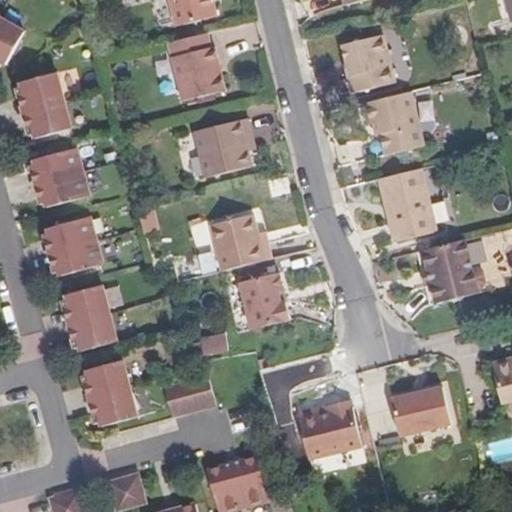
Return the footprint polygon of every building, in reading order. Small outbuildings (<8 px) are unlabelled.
[(170,0),(178,29),(221,18),(215,0),(170,0)] [(0,68),(5,71),(20,46),(26,35),(15,29),(0,19),(0,68)] [(385,32),(344,42),(352,71),(349,72),(353,90),(397,79),(385,32)] [(205,35),(166,44),(181,103),(224,92),(213,48),(209,49),(205,35)] [(470,59),(460,58),(458,70),(468,71),(470,59)] [(59,75),(29,83),(44,139),(75,131),(59,75)] [(44,139),(29,83),(18,85),(20,91),(22,101),(31,99),(34,112),(38,125),(29,126),(32,138),(33,142),(44,139)] [(412,88),(364,100),(369,121),(374,120),(379,119),(382,132),(386,153),(427,143),(412,88)] [(22,101),(20,91),(15,93),(20,115),(25,114),(22,101)] [(31,99),(22,101),(25,114),(34,112),(31,99)] [(34,112),(25,114),(29,126),(38,125),(34,112)] [(25,114),(20,115),(26,139),(32,138),(29,126),(25,114)] [(379,119),(374,120),(377,134),(382,132),(379,119)] [(245,120),(232,123),(243,169),(250,167),(246,152),(244,145),(252,143),(245,120)] [(243,169),(232,123),(192,134),(204,179),(243,169)] [(244,145),(246,152),(253,150),(252,143),(244,145)] [(78,150),(49,158),(61,206),(92,198),(78,150)] [(61,206),(49,158),(31,163),(33,168),(34,175),(45,172),(48,184),(52,196),(41,199),(43,207),(44,211),(61,206)] [(420,165),(382,174),(392,216),(390,216),(395,238),(437,228),(429,195),(427,195),(420,165)] [(34,175),(33,168),(27,170),(32,189),(37,187),(34,175)] [(45,172),(34,175),(37,187),(48,184),(45,172)] [(48,184),(37,187),(41,199),(52,196),(48,184)] [(37,187),(32,189),(37,208),(43,207),(41,199),(37,187)] [(208,227),(216,259),(259,249),(250,215),(208,227)] [(66,225),(78,274),(99,268),(86,220),(66,225)] [(57,279),(78,274),(66,225),(44,231),(46,236),(48,243),(58,240),(62,252),(66,263),(54,266),(56,273),(57,279)] [(464,231),(422,242),(427,261),(431,275),(435,295),(477,284),(475,280),(481,277),(485,273),(481,261),(476,258),(471,260),(464,231)] [(41,237),(46,256),(51,255),(48,243),(46,236),(41,237)] [(58,240),(48,243),(51,255),(62,252),(58,240)] [(216,259),(219,272),(263,261),(259,249),(216,259)] [(51,255),(54,266),(66,263),(62,252),(51,255)] [(51,275),(56,273),(54,266),(51,255),(46,256),(51,275)] [(201,257),(182,262),(185,277),(205,272),(201,257)] [(431,275),(427,261),(421,263),(425,277),(431,275)] [(288,320),(283,302),(278,304),(276,292),(280,291),(276,273),(237,283),(250,330),(288,320)] [(83,293),(97,349),(120,342),(105,287),(83,293)] [(78,354),(97,349),(83,293),(63,298),(64,304),(66,314),(76,311),(79,324),(82,336),(74,339),(77,349),(78,354)] [(60,305),(65,327),(70,326),(66,314),(64,304),(60,305)] [(66,314),(70,326),(79,324),(76,311),(66,314)] [(70,326),(74,339),(82,336),(79,324),(70,326)] [(232,340),(227,325),(212,330),(217,344),(232,340)] [(71,350),(77,349),(74,339),(70,326),(65,327),(71,350)] [(502,396),(511,393),(511,349),(491,355),(502,396)] [(102,368),(117,425),(140,419),(125,362),(102,368)] [(292,364),(263,369),(267,392),(295,387),(292,364)] [(99,430),(117,425),(102,368),(83,373),(85,379),(88,389),(96,387),(99,398),(102,412),(95,413),(97,424),(99,430)] [(442,377),(391,391),(401,429),(453,416),(442,377)] [(80,380),(86,402),(91,400),(88,389),(85,379),(80,380)] [(211,379),(167,390),(175,420),(219,408),(211,379)] [(88,389),(91,400),(99,398),(96,387),(88,389)] [(329,403),(300,411),(310,451),(363,438),(351,392),(328,399),(329,403)] [(91,400),(95,413),(102,412),(99,398),(91,400)] [(298,406),(300,411),(329,403),(328,399),(298,406)] [(92,425),(97,424),(95,413),(91,400),(86,402),(92,425)] [(418,431),(421,444),(439,439),(436,427),(418,431)] [(261,460),(211,473),(220,511),(241,511),(273,503),(261,460)] [(131,479),(138,509),(148,506),(141,476),(131,479)] [(118,511),(126,511),(138,509),(131,479),(111,483),(118,511)] [(85,511),(80,492),(51,500),(53,511),(85,511)]
